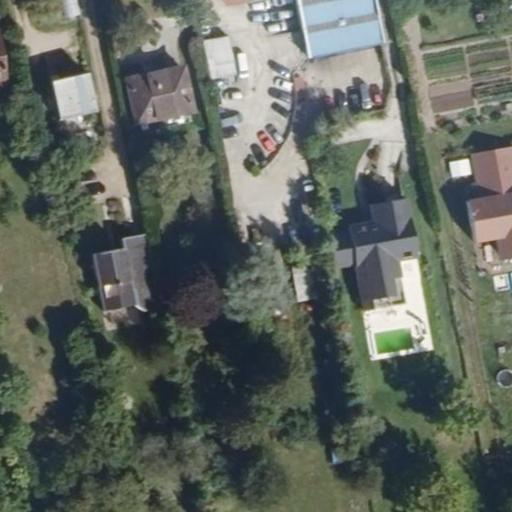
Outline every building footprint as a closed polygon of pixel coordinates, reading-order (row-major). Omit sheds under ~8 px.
[(380,42),(371,0),(294,0),(306,56),(380,42)] [(235,75),(228,37),(199,42),(207,80),(235,75)] [(182,67),(125,80),(134,124),(192,112),(182,67)] [(86,76),(51,83),(58,119),(93,112),(86,76)] [(511,146),(472,154),(479,191),(465,194),(473,237),(496,233),(500,255),(511,252),(511,146)] [(447,161),(450,177),(469,174),(467,158),(447,161)] [(414,257),(402,200),(376,205),(379,222),(370,224),(345,229),(346,234),(353,266),(362,313),(390,308),(385,281),(398,278),(395,261),(414,257)] [(379,222),(376,205),(367,206),(370,224),(379,222)] [(353,266),(346,234),(322,239),(328,271),(353,266)] [(162,312),(147,239),(122,243),(123,253),(124,258),(111,260),(110,256),(94,259),(98,283),(107,289),(100,290),(104,316),(135,310),(143,316),(162,312)] [(307,295),(300,269),(289,272),(296,298),(307,295)] [(403,305),(398,278),(385,281),(390,308),(403,305)] [(348,445),(331,448),(333,463),(350,461),(348,445)]
